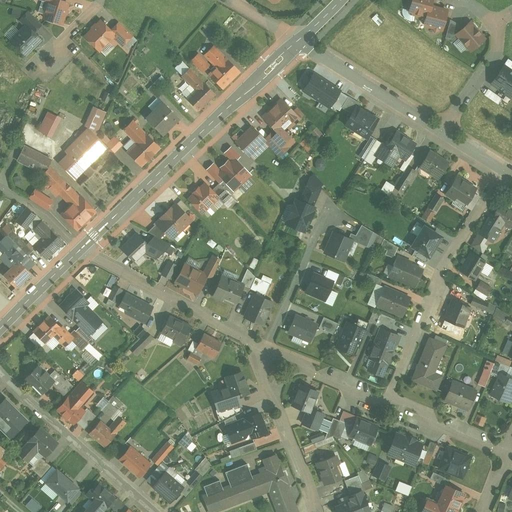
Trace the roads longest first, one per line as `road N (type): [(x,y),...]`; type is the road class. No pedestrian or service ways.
road 1 (secondary): [(79,250),(299,36)]
road 2 (residential): [(501,163),(446,256),(387,398)]
road 3 (residential): [(155,511),(0,370)]
road 4 (residential): [(79,250),(247,339)]
road 5 (residential): [(313,511),(247,339)]
road 6 (residential): [(444,129),(299,36)]
road 7 (residential): [(266,347),(327,207)]
road 8 (residential): [(387,398),(509,450)]
road 9 (residential): [(266,347),(387,398)]
road 10 (residential): [(444,129),(497,52),(497,21)]
